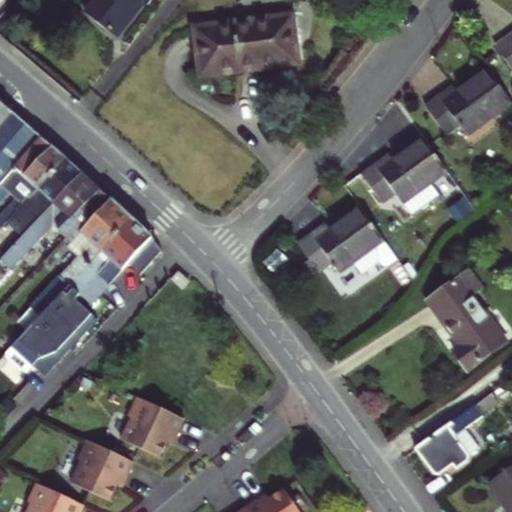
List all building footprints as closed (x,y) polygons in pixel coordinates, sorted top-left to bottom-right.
[(94,0),(88,9),(100,17),(113,0),(94,0)] [(146,0),(152,4),(155,0),(113,0),(100,17),(120,33),(146,0)] [(301,59),(296,10),(199,19),(204,69),(290,60),(301,59)] [(511,34),(495,49),(511,69),(511,34)] [(472,139),(511,106),(511,102),(488,73),(458,99),(452,92),(442,100),(427,113),(452,143),(466,131),(472,139)] [(0,123),(12,110),(0,99),(0,123)] [(0,185),(44,138),(12,110),(0,123),(0,185)] [(44,138),(0,185),(0,203),(10,193),(17,199),(0,216),(0,227),(6,222),(17,210),(68,159),(44,138)] [(432,182),(448,169),(425,141),(398,163),(394,158),(378,171),(365,182),(387,207),(400,196),(407,205),(408,205),(418,217),(443,196),(432,182)] [(17,210),(6,222),(20,236),(43,212),(82,171),(68,159),(23,205),(17,210)] [(43,212),(20,236),(32,247),(55,224),(62,230),(102,189),(82,171),(43,212)] [(68,286),(132,215),(102,189),(62,230),(72,239),(75,243),(72,246),(80,254),(58,277),(68,286)] [(470,206),(463,198),(451,208),(458,216),(470,206)] [(389,266),(397,259),(356,210),(328,233),(322,227),(309,238),(296,248),(318,274),(330,262),(341,276),(354,265),(363,275),(380,262),(383,266),(389,266)] [(164,252),(156,236),(132,215),(68,286),(78,294),(89,305),(127,263),(142,276),(164,252)] [(0,256),(0,260),(10,270),(32,247),(20,236),(0,256)] [(280,251),(263,264),(272,275),(289,262),(280,251)] [(483,288),(471,270),(430,298),(460,344),(456,347),(471,369),(508,341),(476,293),(483,288)] [(180,272),(171,280),(183,292),(191,284),(180,272)] [(30,306),(40,315),(68,286),(58,277),(30,306)] [(78,294),(68,286),(40,315),(4,352),(25,372),(31,365),(43,376),(96,319),(74,299),(78,294)] [(80,395),(91,388),(85,380),(74,387),(80,395)] [(500,386),(483,397),(489,406),(506,394),(500,386)] [(489,406),(483,397),(418,444),(441,475),(457,463),(461,468),(471,461),(472,456),(470,453),(482,445),(468,426),(491,409),(489,406)] [(174,443),(185,418),(139,398),(130,417),(134,419),(125,439),(162,455),(169,441),(174,443)] [(511,423),(493,438),(501,450),(511,441),(511,423)] [(127,486),(137,463),(91,442),(84,459),(87,461),(77,483),(114,499),(121,484),(127,486)] [(511,470),(494,485),(511,510),(511,470)] [(85,511),(88,506),(41,485),(34,500),(39,502),(34,511),(85,511)] [(298,511),(288,497),(269,510),(265,504),(252,511),(298,511)]
